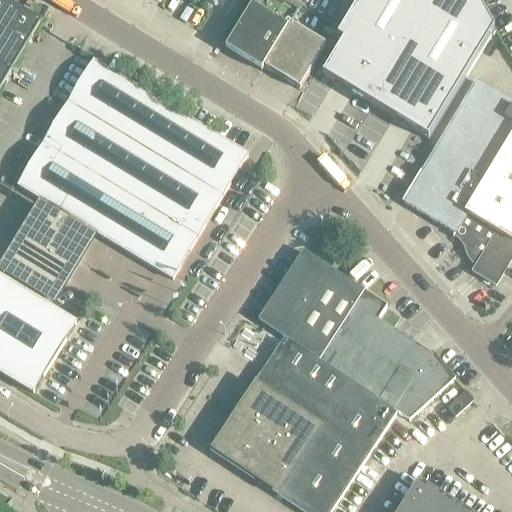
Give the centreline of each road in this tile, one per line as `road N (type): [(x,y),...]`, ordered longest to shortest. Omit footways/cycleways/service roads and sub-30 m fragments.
road 1 (unclassified): [(77,442),(127,442),(146,425),(315,169)]
road 2 (unclassified): [(315,169),(282,130),(59,0)]
road 3 (unclassified): [(478,352),(315,169)]
road 4 (unknown): [(0,168),(80,13)]
